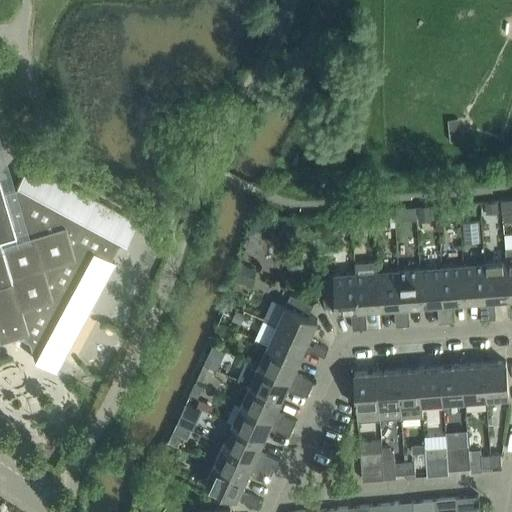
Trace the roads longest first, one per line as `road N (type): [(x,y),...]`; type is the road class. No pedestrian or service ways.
road 1 (residential): [(273,502),(334,357),(352,343),(511,332)]
road 2 (residential): [(273,502),(510,479)]
